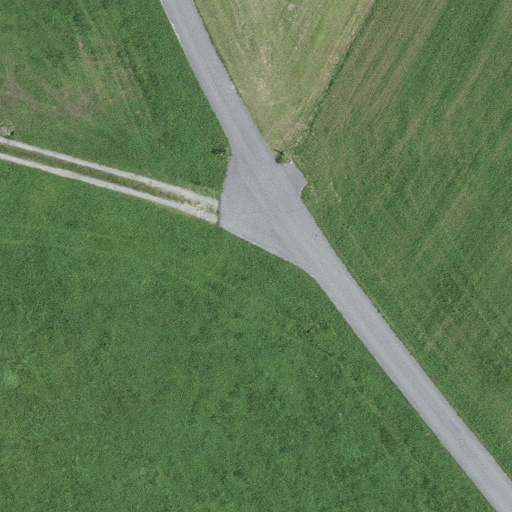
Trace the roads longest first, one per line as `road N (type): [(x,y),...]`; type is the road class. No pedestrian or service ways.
road 1 (track): [(511,503),(313,253),(178,0)]
road 2 (track): [(313,253),(0,147)]
